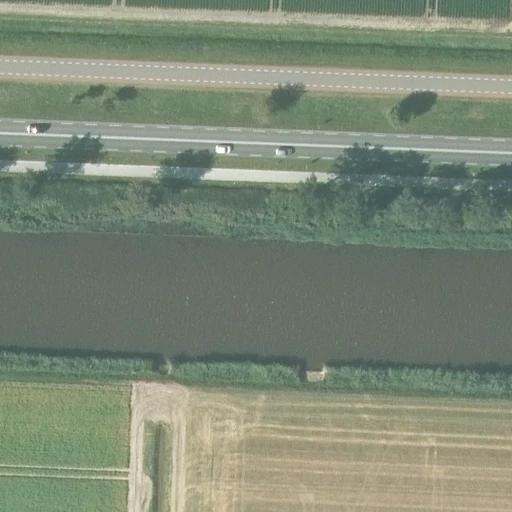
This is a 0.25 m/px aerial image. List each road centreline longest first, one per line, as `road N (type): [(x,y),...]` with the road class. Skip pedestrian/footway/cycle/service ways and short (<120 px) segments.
road 1 (unclassified): [(0,67),(511,87)]
road 2 (primary): [(511,153),(0,134)]
